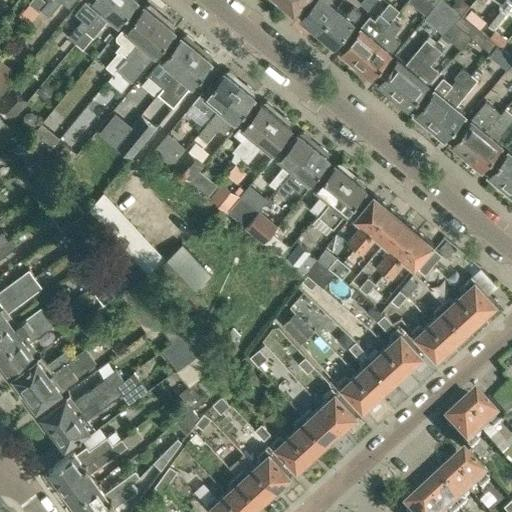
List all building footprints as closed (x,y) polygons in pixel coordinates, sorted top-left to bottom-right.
[(30,0),(29,2),(38,10),(46,1),(44,0),(30,0)] [(48,0),(41,9),(49,15),(60,0),(48,0)] [(87,30),(95,19),(110,0),(91,0),(96,3),(87,13),(80,25),(68,38),(75,44),(76,43),(87,30)] [(110,0),(95,19),(87,30),(76,43),(83,48),(94,36),(101,25),(110,15),(118,22),(133,4),(136,0),(110,0)] [(281,0),(286,3),(284,5),(291,11),(292,9),(294,11),(303,0),(281,0)] [(313,0),(300,16),(316,29),(337,5),(330,0),(313,0)] [(361,0),(359,2),(368,10),(376,0),(361,0)] [(443,0),(437,0),(434,5),(430,10),(446,24),(450,20),(453,22),(453,21),(461,13),(450,6),(443,0)] [(461,13),(462,14),(469,5),(463,0),(455,0),(450,6),(461,13)] [(511,2),(508,0),(505,0),(502,4),(509,9),(511,5),(511,2)] [(351,58),(355,61),(391,18),(398,8),(389,1),(375,19),(369,14),(348,40),(341,49),(343,51),(343,54),(348,58),(351,58)] [(115,72),(132,50),(160,16),(155,11),(157,9),(150,4),(147,5),(144,3),(139,9),(131,20),(125,27),(123,25),(116,34),(117,39),(120,42),(115,49),(119,52),(102,73),(107,77),(113,70),(115,72)] [(334,44),(342,35),(357,17),(360,13),(353,6),(347,13),(337,5),(316,29),(334,44)] [(499,7),(486,22),(488,24),(494,29),(506,13),(499,7)] [(471,8),(465,15),(480,27),(486,21),(471,8)] [(461,13),(453,21),(471,36),(478,27),(462,14),(461,13)] [(165,20),(160,16),(132,50),(115,72),(108,80),(122,91),(131,79),(133,81),(148,62),(140,55),(147,45),(156,52),(170,35),(175,28),(173,26),(173,23),(167,18),(165,20)] [(371,75),(379,66),(400,39),(392,33),(400,24),(391,18),(355,61),(361,66),(361,69),(366,74),(369,73),(371,75)] [(488,50),(495,42),(489,36),(482,31),(478,27),(471,36),(488,50)] [(495,29),(489,36),(495,42),(501,47),(507,39),(495,29)] [(164,85),(169,80),(196,46),(192,42),(193,40),(187,34),(184,35),(181,34),(176,40),(162,58),(149,73),(164,85)] [(388,89),(392,92),(435,42),(427,36),(406,62),(398,55),(378,80),(380,81),(379,85),(385,89),(388,89)] [(440,36),(435,42),(392,92),(398,97),(396,98),(405,106),(406,104),(408,105),(429,81),(421,74),(447,42),(440,36)] [(202,50),(196,46),(169,80),(176,86),(184,93),(193,83),(207,65),(212,59),(210,57),(210,54),(204,48),(202,50)] [(211,116),(239,82),(235,78),(237,76),(230,70),(227,71),(225,69),(206,92),(202,90),(192,103),(204,112),(205,111),(211,116)] [(445,136),(450,130),(465,111),(457,104),(478,79),(471,73),(463,83),(429,123),(435,127),(433,129),(442,136),(443,135),(445,136)] [(425,119),(429,123),(463,83),(456,78),(452,83),(443,76),(427,95),(420,104),(414,111),(416,112),(415,114),(424,121),(425,119)] [(45,81),(36,91),(45,99),(54,89),(45,81)] [(211,116),(203,125),(198,131),(206,137),(214,127),(220,127),(226,131),(255,95),(253,93),(254,90),(247,84),(245,86),(239,82),(211,116)] [(12,85),(0,97),(0,110),(11,120),(29,101),(12,85)] [(462,150),(467,154),(501,112),(485,99),(456,135),(451,141),(453,143),(452,145),(460,152),(462,150)] [(236,162),(242,156),(249,148),(248,147),(277,113),(272,109),(274,106),(267,101),(264,102),(261,100),(241,124),(234,133),(241,139),(232,150),(234,152),(231,158),(236,162)] [(482,167),(487,161),(503,141),(497,137),(511,118),(511,112),(505,106),(501,112),(467,154),(472,158),(470,160),(479,167),(480,165),(482,167)] [(132,156),(157,126),(141,113),(116,144),(132,156)] [(249,148),(242,156),(248,162),(264,143),(272,150),(292,126),(290,124),(290,120),(284,115),(282,117),(277,113),(248,147),(249,148)] [(42,122),(27,141),(45,155),(60,137),(42,122)] [(272,182),(278,187),(313,143),(309,139),(311,137),(304,131),(301,133),(298,131),(293,137),(278,156),(287,163),(272,182)] [(153,151),(171,165),(185,148),(167,134),(153,151)] [(319,148),(313,143),(278,187),(281,190),(289,190),(301,174),(310,181),(324,162),(329,156),(327,154),(327,151),(321,145),(319,148)] [(65,144),(50,162),(61,170),(76,152),(65,144)] [(499,181),(504,185),(511,175),(511,150),(509,147),(488,172),(490,174),(490,177),(496,181),(499,181)] [(171,165),(190,181),(200,170),(204,164),(185,148),(171,165)] [(21,180),(30,194),(53,177),(44,164),(46,163),(40,156),(26,166),(31,173),(21,180)] [(312,207),(319,212),(322,208),(350,174),(346,170),(347,168),(341,162),(338,163),(335,161),(330,167),(316,185),(324,192),(312,207)] [(218,184),(200,170),(190,181),(208,196),(218,184)] [(350,174),(322,208),(319,212),(336,225),(361,193),(366,187),(364,185),(364,182),(357,176),(356,178),(350,174)] [(238,194),(223,182),(212,195),(227,208),(238,194)] [(99,217),(115,202),(104,192),(89,206),(99,217)] [(374,193),(369,199),(355,215),(363,222),(348,240),(356,247),(390,207),(374,193)] [(245,225),(259,208),(242,194),(228,211),(245,225)] [(73,197),(54,212),(66,228),(85,213),(73,197)] [(122,211),(115,202),(99,217),(107,225),(122,211)] [(378,234),(386,240),(404,218),(390,207),(356,247),(363,253),(378,234)] [(259,208),(245,225),(263,243),(264,242),(271,233),(278,225),(259,208)] [(130,219),(122,211),(107,225),(114,233),(130,219)] [(404,218),(386,240),(392,246),(377,264),(385,271),(419,231),(404,218)] [(137,227),(130,219),(114,233),(119,238),(121,240),(137,227)] [(137,227),(121,240),(128,249),(144,235),(137,227)] [(433,243),(419,231),(385,271),(392,277),(407,259),(415,265),(433,243)] [(0,245),(8,240),(3,232),(0,234),(0,245)] [(287,246),(271,233),(264,242),(279,255),(287,246)] [(144,235),(128,249),(132,254),(135,257),(151,243),(144,235)] [(12,237),(8,240),(0,245),(0,257),(17,245),(12,237)] [(98,256),(111,271),(132,254),(128,249),(121,240),(119,238),(98,256)] [(78,247),(82,252),(92,244),(88,239),(78,247)] [(285,253),(281,257),(305,275),(317,259),(313,255),(309,253),(311,251),(298,241),(287,255),(285,253)] [(158,251),(151,243),(135,257),(142,266),(158,251)] [(182,244),(166,259),(153,271),(195,315),(209,302),(196,287),(198,285),(202,289),(208,284),(204,280),(210,274),(182,244)] [(418,268),(425,273),(441,254),(434,248),(418,268)] [(145,269),(147,271),(150,274),(153,271),(166,259),(158,251),(142,266),(145,269)] [(132,254),(111,271),(102,279),(115,294),(145,269),(142,266),(135,257),(132,254)] [(335,272),(344,262),(337,256),(329,266),(335,272)] [(350,268),(344,262),(335,272),(342,277),(350,268)] [(22,286),(36,276),(43,271),(37,263),(0,289),(0,306),(24,289),(22,286)] [(163,289),(150,274),(147,271),(121,291),(136,310),(144,304),(163,289)] [(317,283),(308,274),(302,281),(311,289),(317,283)] [(497,302),(488,293),(472,275),(463,283),(467,287),(460,292),(481,316),(497,302)] [(0,330),(2,329),(0,325),(0,324),(13,316),(10,311),(43,286),(36,276),(22,286),(24,289),(0,306),(0,330)] [(366,292),(367,291),(373,285),(375,282),(368,276),(359,286),(366,292)] [(418,283),(410,276),(391,299),(398,305),(406,295),(407,296),(418,283)] [(388,298),(373,285),(367,291),(381,303),(388,298)] [(144,304),(158,322),(179,306),(163,289),(144,304)] [(481,316),(460,292),(453,299),(450,295),(442,302),(467,329),(481,316)] [(0,356),(0,357),(15,345),(12,342),(45,318),(47,320),(55,315),(60,310),(52,299),(19,324),(13,316),(0,324),(0,325),(2,329),(0,330),(0,356)] [(453,342),(467,329),(442,302),(434,310),(437,314),(431,319),(453,342)] [(195,323),(179,306),(158,322),(172,341),(195,323)] [(314,330),(296,311),(282,324),(300,344),(314,330)] [(384,314),(377,319),(386,329),(393,323),(384,314)] [(1,358),(0,359),(0,360),(6,368),(7,367),(9,369),(34,349),(28,342),(41,333),(48,328),(51,332),(61,324),(55,315),(47,320),(45,318),(12,342),(15,345),(0,357),(1,358)] [(437,357),(453,342),(431,319),(424,326),(420,322),(412,330),(437,357)] [(161,349),(177,369),(212,342),(195,323),(172,341),(161,349)] [(394,337),(386,344),(408,366),(423,353),(398,325),(390,332),(394,337)] [(364,350),(355,340),(347,332),(341,338),(358,356),(364,350)] [(189,385),(194,381),(202,375),(224,355),(212,342),(177,369),(189,385)] [(393,380),(408,366),(386,344),(380,350),(376,345),(367,353),(393,380)] [(86,346),(74,355),(26,391),(30,397),(29,400),(33,405),(36,405),(38,407),(66,387),(59,378),(72,369),(75,372),(82,366),(94,357),(86,346)] [(23,387),(26,391),(74,355),(69,347),(48,363),(42,354),(14,375),(15,377),(15,380),(19,386),(23,387)] [(259,348),(250,356),(258,365),(267,357),(259,348)] [(314,365),(302,351),(295,358),(307,372),(314,365)] [(393,380),(367,353),(360,360),(364,364),(357,372),(378,394),(393,380)] [(214,392),(235,370),(236,369),(224,355),(202,375),(203,377),(196,383),(194,381),(189,385),(175,395),(188,412),(206,399),(208,396),(214,392)] [(244,362),(236,369),(235,370),(240,377),(249,368),(244,362)] [(50,425),(54,430),(123,379),(117,371),(76,401),(71,394),(42,414),(44,417),(43,419),(47,425),(50,425)] [(134,371),(123,379),(54,430),(58,435),(57,438),(62,444),(64,444),(66,447),(94,426),(88,418),(121,392),(123,394),(141,381),(134,371)] [(363,408),(378,394),(357,372),(351,377),(347,372),(337,381),(363,408)] [(511,400),(511,385),(503,376),(494,384),(499,389),(490,398),(508,417),(511,413),(511,404),(510,402),(511,400)] [(320,404),(342,427),(357,414),(332,386),(323,394),(327,398),(320,404)] [(328,440),(342,427),(320,404),(313,410),(310,406),(308,408),(304,405),(306,402),(293,389),(289,392),(284,387),(279,392),(301,415),(328,440)] [(230,404),(221,395),(212,403),(220,413),(230,404)] [(477,395),(462,409),(484,432),(490,427),(494,431),(503,423),(477,395)] [(204,411),(210,403),(206,399),(188,412),(179,418),(164,430),(162,432),(167,439),(182,428),(187,434),(196,422),(204,411)] [(484,432),(462,409),(447,423),(472,451),(481,444),(476,439),(484,432)] [(211,417),(204,411),(196,422),(203,428),(211,417)] [(313,454),(328,440),(301,415),(294,421),(297,425),(290,431),(313,454)] [(261,422),(255,429),(264,439),(271,432),(261,422)] [(297,468),(313,454),(290,431),(284,437),(280,434),(272,441),(297,468)] [(190,437),(198,446),(204,441),(196,432),(190,437)] [(57,479),(61,484),(114,445),(109,438),(91,450),(87,445),(76,453),(74,450),(50,468),(50,470),(50,474),(52,478),(57,479)] [(169,458),(183,440),(178,438),(163,453),(169,458)] [(123,439),(114,445),(61,484),(63,488),(63,492),(67,497),(70,497),(73,500),(98,482),(97,480),(91,473),(113,457),(128,447),(123,439)] [(266,446),(258,454),(261,458),(254,465),(276,488),(292,474),(266,446)] [(262,501),(276,488),(254,465),(243,454),(230,465),(238,473),(262,501)] [(490,483),(487,479),(493,474),(484,464),(477,469),(465,456),(451,469),(472,492),(478,487),(482,490),(490,483)] [(158,494),(176,511),(177,511),(188,500),(168,482),(177,469),(169,464),(155,486),(162,490),(158,494)] [(451,469),(436,482),(460,511),(469,503),(465,499),(472,492),(451,469)] [(92,511),(133,483),(132,482),(140,476),(136,470),(106,492),(100,484),(98,482),(73,500),(75,504),(74,508),(77,511),(92,511)] [(244,511),(249,511),(262,501),(238,473),(228,482),(232,486),(225,492),(244,511)] [(244,511),(225,492),(214,480),(208,485),(215,493),(206,501),(205,500),(202,502),(196,497),(189,503),(197,511),(244,511)] [(436,482),(421,496),(434,511),(459,511),(460,511),(436,482)] [(120,511),(116,506),(137,490),(133,483),(92,511),(120,511)] [(511,511),(511,500),(507,495),(502,500),(508,508),(504,511),(511,511)] [(434,511),(421,496),(405,511),(406,511),(434,511)]
